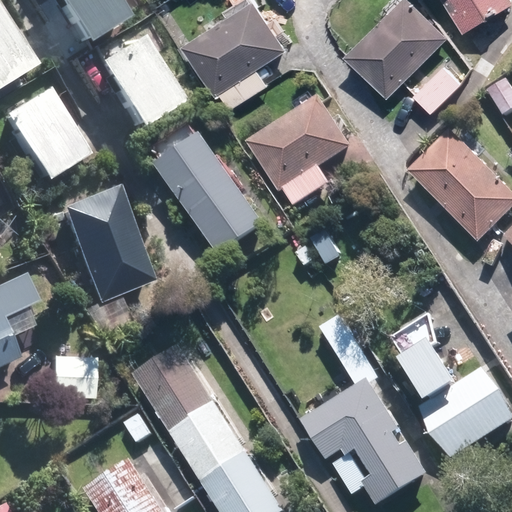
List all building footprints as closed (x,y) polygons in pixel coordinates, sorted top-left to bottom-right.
[(124,15),(114,0),(56,0),(83,42),(124,15)] [(293,48),(262,0),(259,0),(189,46),(221,94),(224,93),(234,109),(273,84),(263,68),(293,48)] [(450,34),(415,0),(402,0),(348,54),(389,94),(450,34)] [(510,0),(445,0),(463,29),(510,0)] [(0,82),(29,64),(0,18),(0,82)] [(178,105),(137,40),(94,66),(137,131),(178,105)] [(463,82),(446,63),(416,93),(433,110),(463,82)] [(511,106),(511,82),(499,90),(509,108),(511,106)] [(300,113),(252,143),(283,192),(287,190),(297,207),(334,184),(324,166),(356,147),(325,98),(319,102),(313,91),(294,102),(300,113)] [(82,158),(41,94),(0,118),(0,120),(41,184),(82,158)] [(482,240),(511,211),(511,186),(458,130),(416,171),(482,240)] [(270,223),(210,137),(165,168),(224,255),(270,223)] [(156,275),(119,183),(63,206),(101,297),(156,275)] [(317,260),(309,247),(298,254),(307,267),(317,260)] [(27,273),(0,285),(0,365),(22,356),(5,315),(41,299),(27,273)] [(433,475),(375,383),(384,378),(360,339),(341,352),(362,385),(307,420),(332,460),(347,449),(352,457),(362,450),(378,477),(368,483),(382,507),(433,475)] [(511,422),(511,408),(487,369),(463,384),(437,342),(407,360),(433,402),(424,407),(455,458),(511,422)] [(288,511),(289,511),(185,346),(139,375),(225,511),(288,511)] [(95,358),(52,358),(51,396),(94,398),(95,358)] [(155,433),(144,414),(128,423),(139,441),(155,433)] [(0,486),(3,484),(6,489),(12,483),(9,479),(14,475),(0,459),(0,486)] [(154,489),(136,460),(91,489),(105,511),(172,511),(184,505),(172,486),(170,487),(166,482),(154,489)]
